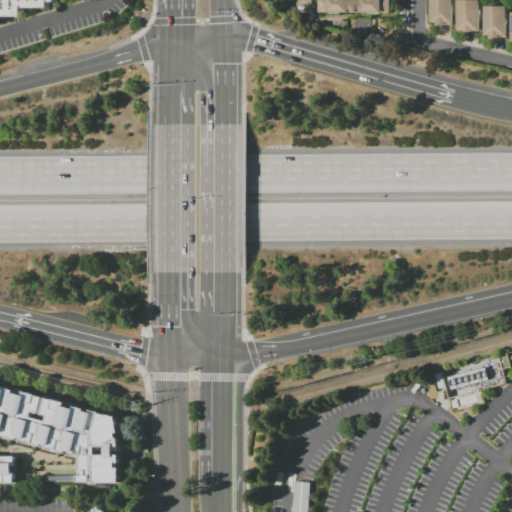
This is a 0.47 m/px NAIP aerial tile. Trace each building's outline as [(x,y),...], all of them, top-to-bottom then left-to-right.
[(0,0),(0,15),(21,15),(21,6),(47,6),(47,0),(0,0)] [(390,0),(390,13),(360,13),(360,10),(357,10),(357,12),(351,12),(351,10),(349,10),(349,13),(318,13),(318,0),(390,0)] [(452,0),(452,24),(437,24),(437,22),(430,22),(430,0),(452,0)] [(479,0),(479,30),(472,30),(472,31),(464,31),(464,30),(457,30),(457,0),(479,0)] [(506,6),(506,37),(491,37),(491,35),(484,35),(484,6),(506,6)] [(507,353),(511,367),(503,369),(499,355),(507,353)] [(485,367),(488,379),(451,390),(447,377),(485,367)] [(441,372),(445,387),(439,388),(435,374),(441,372)] [(0,386),(121,418),(123,434),(121,434),(121,439),(122,439),(124,448),(119,448),(119,456),(123,456),(124,464),(121,464),(121,469),(124,469),(124,484),(82,483),(83,457),(0,434),(0,457),(20,457),(19,485),(0,484),(0,386)] [(480,394),(481,401),(461,406),(459,399),(480,394)]
